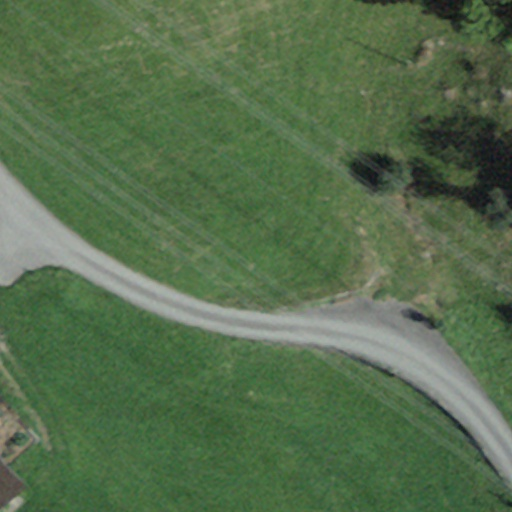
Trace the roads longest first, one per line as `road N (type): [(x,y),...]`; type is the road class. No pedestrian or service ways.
road 1 (track): [(375,343),(171,303),(83,256),(0,183)]
road 2 (unclassified): [(511,461),(466,396),(409,354),(375,343)]
